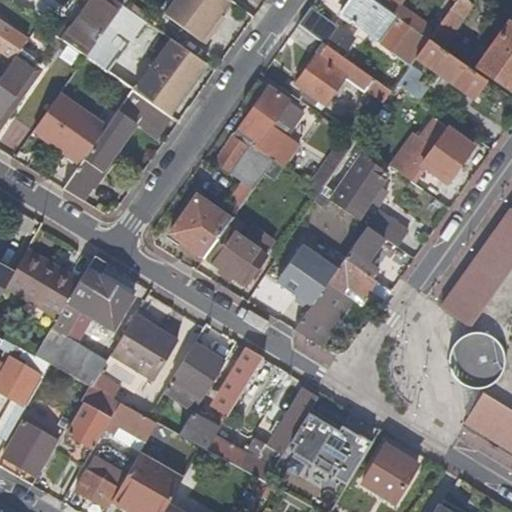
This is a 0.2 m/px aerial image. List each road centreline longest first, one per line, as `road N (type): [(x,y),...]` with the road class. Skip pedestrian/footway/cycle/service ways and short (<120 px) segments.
road 1 (residential): [(109,250),(290,0)]
road 2 (residential): [(337,382),(511,132)]
road 3 (residential): [(337,382),(109,250)]
road 4 (residential): [(511,489),(337,382)]
road 5 (residential): [(109,250),(0,180)]
